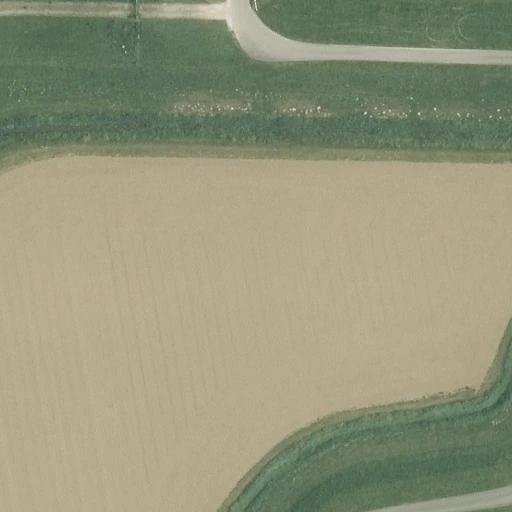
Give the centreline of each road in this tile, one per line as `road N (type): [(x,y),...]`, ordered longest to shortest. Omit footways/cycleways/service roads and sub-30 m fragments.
road 1 (unclassified): [(244,0),(248,23),(266,44),(323,53),(511,56)]
road 2 (track): [(0,33),(189,16),(220,0)]
